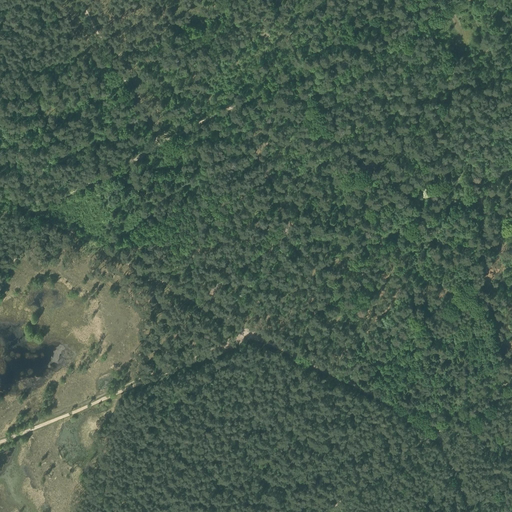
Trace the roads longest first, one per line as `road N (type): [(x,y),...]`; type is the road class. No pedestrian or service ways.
road 1 (unknown): [(436,429),(249,327),(0,438)]
road 2 (track): [(250,334),(0,442)]
road 3 (track): [(227,108),(465,0)]
road 4 (track): [(511,168),(331,261),(318,263),(282,236)]
road 5 (track): [(202,304),(288,222),(281,190),(227,108)]
road 6 (track): [(41,215),(250,334)]
road 7 (track): [(436,429),(250,334)]
road 8 (track): [(281,190),(318,175),(399,164),(427,211)]
road 9 (track): [(34,212),(157,144)]
road 10 (track): [(329,511),(436,429)]
